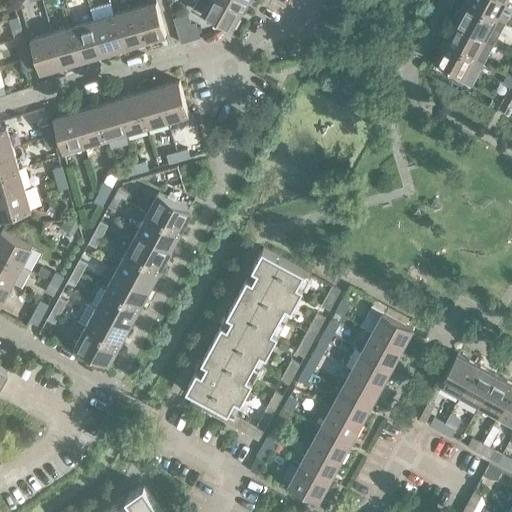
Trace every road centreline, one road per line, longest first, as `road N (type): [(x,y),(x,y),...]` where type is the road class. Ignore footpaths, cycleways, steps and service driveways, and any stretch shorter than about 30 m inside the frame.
road 1 (residential): [(0,111),(206,57),(230,65),(252,40),(292,27),(305,0)]
road 2 (residential): [(111,388),(0,327)]
